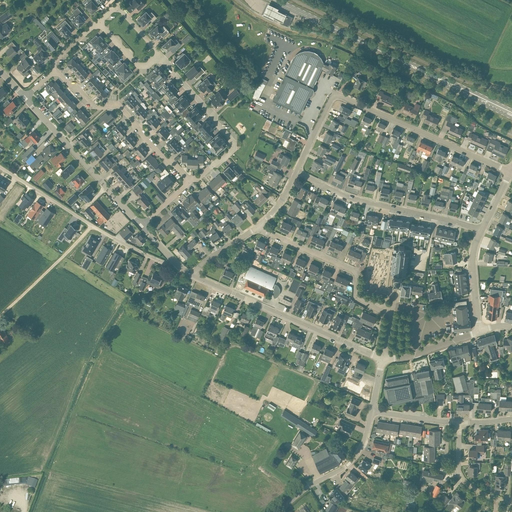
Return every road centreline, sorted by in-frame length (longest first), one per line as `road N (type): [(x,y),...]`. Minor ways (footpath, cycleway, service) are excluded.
road 1 (residential): [(296,172),(336,93),(510,171)]
road 2 (primary): [(511,114),(273,0)]
road 3 (residential): [(382,357),(194,276)]
road 4 (residential): [(177,266),(128,246),(0,167)]
road 5 (residential): [(482,230),(360,200),(296,172)]
road 6 (residential): [(190,181),(118,105),(95,107),(53,71)]
road 7 (residential): [(190,181),(230,152),(230,139),(158,56)]
road 8 (residential): [(141,225),(26,97)]
road 9 (residential): [(383,307),(358,298),(353,271),(258,226)]
road 10 (tertiary): [(280,511),(347,465),(364,442),(371,411)]
road 11 (track): [(0,317),(93,226)]
